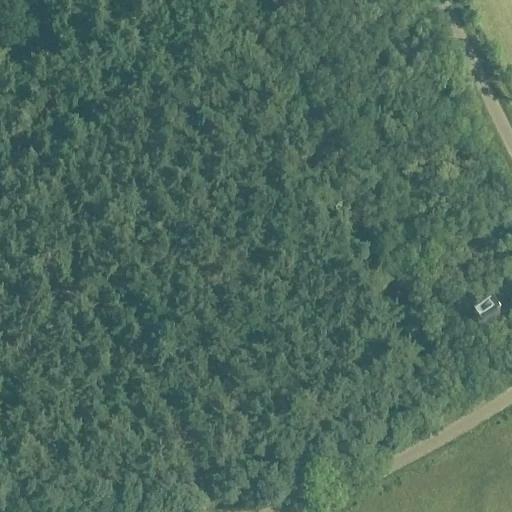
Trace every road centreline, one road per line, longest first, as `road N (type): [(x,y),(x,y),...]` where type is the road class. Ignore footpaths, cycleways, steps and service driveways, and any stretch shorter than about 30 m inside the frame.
road 1 (unclassified): [(278,511),(407,457),(511,393)]
road 2 (unclassified): [(511,145),(441,0)]
